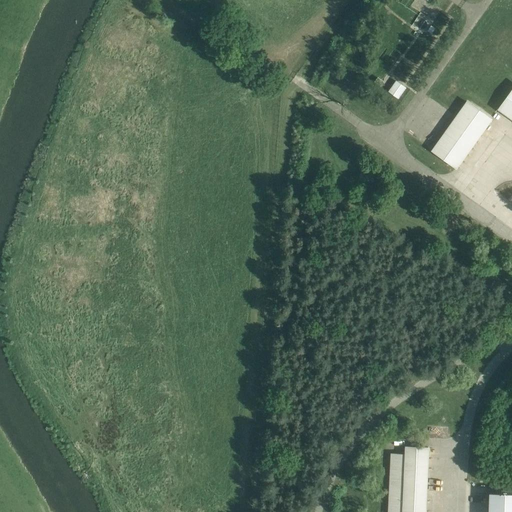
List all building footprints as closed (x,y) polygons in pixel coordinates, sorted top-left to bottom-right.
[(408,88),(399,81),(393,91),(401,97),(408,88)] [(511,93),(500,109),(511,117),(511,93)] [(493,119),(470,103),(436,151),(459,167),(493,119)] [(410,448),(410,455),(396,455),(394,511),(428,511),(431,448),(410,448)] [(511,511),(511,493),(492,493),(491,511),(511,511)]
